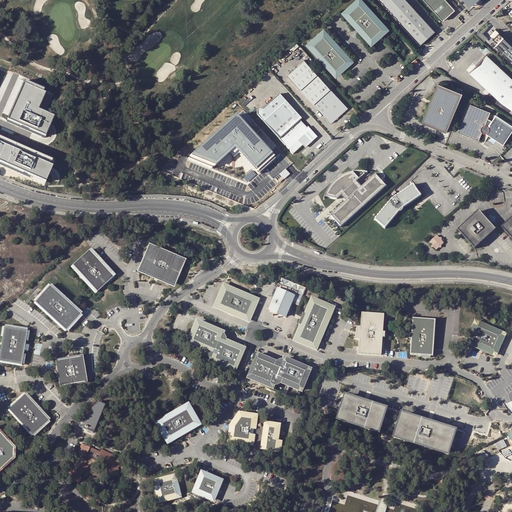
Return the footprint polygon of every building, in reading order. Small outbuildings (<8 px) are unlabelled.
[(362,0),(353,0),(343,10),(371,40),(387,25),(362,0)] [(407,0),(379,0),(427,50),(442,36),(407,0)] [(426,0),(446,21),(458,10),(448,0),(426,0)] [(323,29),(308,44),(336,74),(352,59),(323,29)] [(511,45),(500,34),(494,40),(499,44),(497,47),(511,60),(511,45)] [(288,73),(331,121),(348,107),(305,58),(288,73)] [(511,80),(488,58),(478,68),(476,71),(476,73),(476,76),(477,79),(503,103),(511,109),(511,80)] [(45,89),(25,81),(7,121),(45,138),(54,116),(36,108),(45,89)] [(447,90),(438,86),(423,122),(432,126),(433,125),(435,126),(435,128),(447,133),(463,97),(450,91),(449,93),(447,92),(447,90)] [(264,101),(267,105),(281,93),(278,90),(273,88),(265,96),(264,101)] [(258,108),(257,114),(293,154),(305,144),(306,146),(310,143),(310,141),(312,139),(314,140),(316,137),(308,128),(301,120),(302,118),(281,93),(267,105),(263,108),(258,108)] [(471,105),(459,134),(480,142),(483,134),(487,125),(492,114),(471,105)] [(241,142),(242,119),(230,118),(229,141),(232,141),(238,142),(241,142)] [(309,127),(308,128),(316,137),(314,140),(312,139),(310,141),(310,143),(306,146),(308,148),(319,138),(309,127)] [(31,176),(46,183),(52,168),(50,166),(52,160),(0,137),(0,163),(30,178),(31,176)] [(232,141),(232,143),(229,147),(227,147),(226,157),(242,158),(243,148),(240,147),(237,143),(238,142),(232,141)] [(227,147),(200,145),(199,158),(226,159),(226,157),(227,147)] [(241,160),(269,162),(270,150),(243,148),(242,158),(241,160)] [(332,217),(342,228),(387,188),(377,176),(362,189),(358,184),(359,183),(368,174),(364,174),(356,174),(351,175),(343,178),(336,183),(330,190),(327,196),(326,198),(338,201),(339,201),(343,197),(348,202),(332,217)] [(415,202),(422,197),(414,186),(401,196),(396,200),(391,204),(387,208),(376,221),(386,230),(397,217),(400,213),(403,210),(409,206),(415,202)] [(474,250),(496,231),(482,216),(475,216),(457,231),(474,250)] [(511,219),(502,229),(511,240),(511,219)] [(442,244),(436,237),(429,243),(435,250),(442,244)] [(188,258),(151,241),(138,270),(175,286),(188,258)] [(89,250),(73,265),(96,291),(112,277),(89,250)] [(49,284),(33,300),(65,330),(80,314),(49,284)] [(298,292),(279,284),(271,303),(273,304),(270,310),(285,317),(288,310),(289,311),(298,292)] [(257,300),(224,286),(215,307),(248,321),(257,300)] [(295,343),(316,352),(333,311),(313,302),(306,317),(303,316),(299,326),(301,328),(295,343)] [(383,326),(384,315),(362,313),(361,327),(357,327),(356,339),(360,340),(359,354),(381,355),(382,352),(383,338),(385,338),(385,333),(383,332),(383,326)] [(411,339),(410,354),(419,355),(430,356),(433,356),(435,320),(413,318),(412,334),(411,339)] [(476,322),(467,343),(495,355),(504,335),(476,322)] [(222,334),(197,323),(188,343),(207,352),(213,355),(211,360),(210,360),(210,362),(220,367),(225,369),(235,373),(245,351),(226,342),(219,340),(222,334)] [(28,330),(5,325),(0,352),(0,361),(21,366),(28,330)] [(162,340),(159,343),(167,350),(169,347),(162,340)] [(80,356),(55,361),(60,385),(86,381),(80,356)] [(275,364),(256,356),(247,378),(257,383),(262,385),(272,389),(273,387),(275,382),(281,384),(286,386),(290,388),(300,393),(309,372),(284,361),(282,367),(275,364)] [(24,395),(7,411),(32,437),(49,421),(24,395)] [(378,431),(385,408),(345,396),(343,402),(340,412),(338,419),(378,431)] [(105,404),(98,401),(79,421),(78,426),(93,432),(105,404)] [(188,405),(157,421),(167,441),(198,424),(188,405)] [(453,437),(455,430),(400,413),(393,436),(448,453),(450,447),(453,437)] [(265,421),(238,415),(232,427),(230,443),(252,446),(252,453),(261,454),(261,451),(278,453),(280,442),(274,441),(274,436),(276,437),(278,427),(264,427),(265,421)] [(0,435),(0,472),(13,459),(14,449),(0,435)] [(87,447),(79,444),(76,452),(80,456),(83,458),(80,461),(77,459),(64,474),(74,484),(79,478),(77,476),(88,463),(101,471),(104,481),(121,476),(118,467),(111,469),(108,470),(107,465),(109,465),(113,456),(99,449),(97,454),(86,448),(87,447)] [(109,465),(107,465),(108,470),(111,469),(118,467),(119,466),(113,456),(109,465)] [(221,483),(200,473),(191,492),(212,502),(221,483)] [(177,496),(172,475),(152,479),(156,500),(177,496)]
